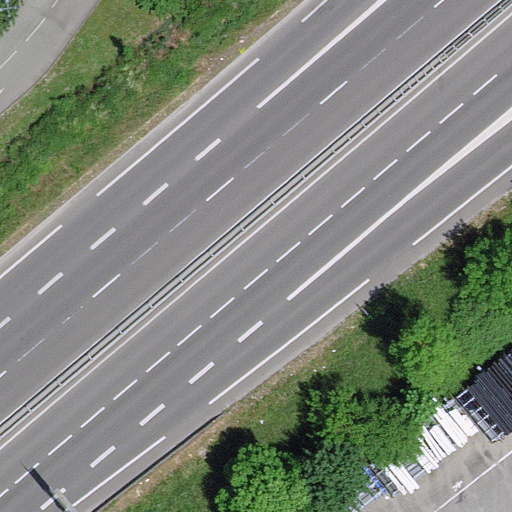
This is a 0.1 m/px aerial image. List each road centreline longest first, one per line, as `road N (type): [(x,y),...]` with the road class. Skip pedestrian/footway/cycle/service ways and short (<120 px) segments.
road 1 (trunk): [(5,496),(511,65)]
road 2 (trunk): [(5,496),(511,125)]
road 3 (trunk): [(442,0),(0,374)]
road 4 (trunk): [(373,0),(0,371)]
